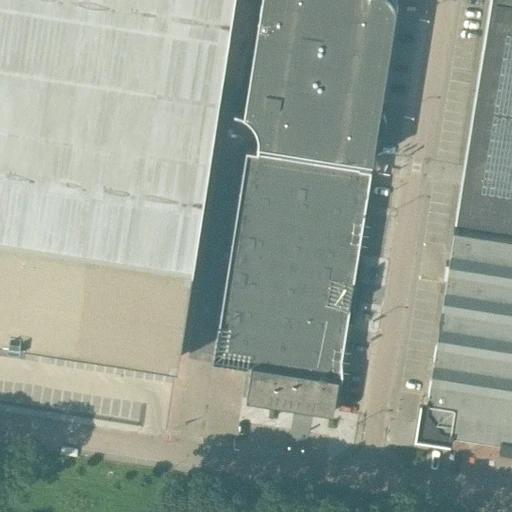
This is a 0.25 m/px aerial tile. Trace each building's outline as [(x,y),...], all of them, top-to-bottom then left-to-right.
[(0,0),(0,232),(194,262),(235,0),(0,0)] [(235,105),(234,107),(238,107),(242,109),(245,111),(248,113),(256,124),(258,128),(258,131),(258,135),(258,139),(257,143),(259,143),(260,139),(373,157),(377,132),(378,131),(379,131),(380,130),(381,130),(382,129),(383,128),(383,127),(384,126),(385,125),(385,123),(386,122),(386,121),(386,120),(386,119),(386,118),(386,117),(386,116),(385,115),(385,114),(384,113),(384,112),(383,111),(382,110),(381,109),(396,9),(397,7),(397,5),(396,3),(396,1),(395,0),(261,0),(244,108),(241,106),(235,105)] [(460,185),(455,217),(456,217),(511,225),(511,0),(489,0),(478,73),(476,84),(463,165),(460,185)] [(371,168),(246,148),(213,358),(252,364),(247,397),(294,404),(294,409),(313,412),(314,407),(333,411),(339,376),(343,376),(342,358),(348,320),(353,320),(353,321),(355,321),(354,301),(357,282),(364,264),(362,263),(362,265),(356,263),(371,168)] [(428,395),(426,408),(439,426),(453,428),(511,437),(511,234),(454,226),(453,227),(454,227),(428,395)] [(0,332),(4,333),(3,338),(14,340),(25,341),(26,336),(57,341),(58,340),(177,358),(191,263),(193,263),(194,262),(0,232),(0,332)]
